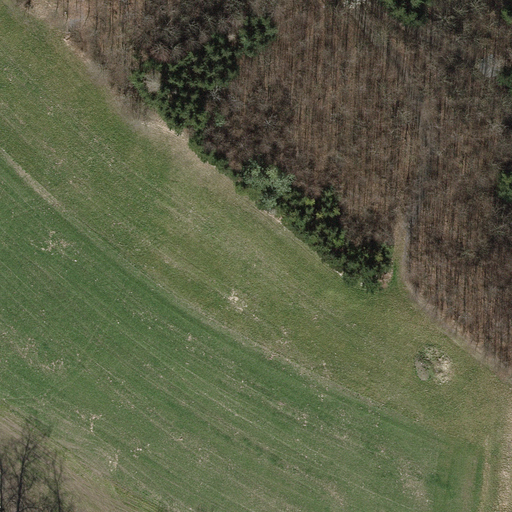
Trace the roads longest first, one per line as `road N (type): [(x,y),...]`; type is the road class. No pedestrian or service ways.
road 1 (track): [(511,364),(409,271),(403,216),(432,142),(412,79),(350,0)]
road 2 (track): [(369,0),(511,92)]
